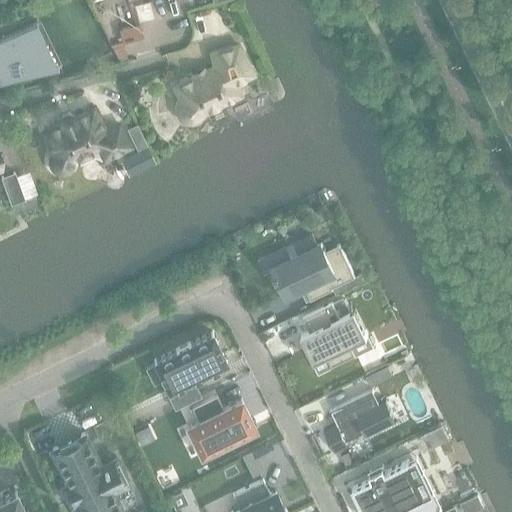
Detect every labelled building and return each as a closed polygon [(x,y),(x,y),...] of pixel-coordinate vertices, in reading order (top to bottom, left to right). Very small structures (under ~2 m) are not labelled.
[(0,79),(57,63),(36,19),(0,35),(0,79)] [(240,93),(235,82),(253,73),(238,44),(211,52),(215,65),(189,78),(186,77),(179,81),(178,84),(174,86),(181,100),(178,105),(178,110),(179,114),(182,118),(186,120),(191,121),(195,120),(199,117),(202,112),(240,93)] [(130,145),(119,124),(105,131),(94,107),(58,124),(53,124),(49,126),(46,130),(43,132),(53,151),(50,156),(50,161),(51,166),(54,169),(58,172),(62,172),(67,171),(71,168),(73,164),(74,159),(103,145),(108,156),(130,145)] [(149,162),(150,157),(148,153),(143,152),(138,155),(137,160),(140,164),(145,165),(149,162)] [(24,198),(15,171),(1,176),(11,203),(24,198)] [(276,264),(274,266),(274,267),(277,272),(275,273),(277,277),(279,276),(287,293),(304,285),(311,299),(333,288),(332,287),(355,275),(339,243),(325,250),(321,243),(317,245),(313,237),(299,244),(302,252),(287,259),(286,257),(275,262),(276,264)] [(310,329),(301,334),(314,361),(326,355),(332,365),(355,354),(350,343),(368,335),(354,308),(340,315),(333,301),(303,315),(310,329)] [(192,378),(227,361),(212,331),(153,359),(155,363),(146,367),(153,382),(162,377),(167,387),(165,387),(175,408),(200,396),(192,378)] [(387,365),(365,375),(371,386),(392,376),(387,365)] [(336,423),(323,429),(334,451),(348,445),(346,440),(364,431),(366,436),(396,421),(386,399),(378,402),(372,389),(330,410),(336,423)] [(188,423),(186,424),(187,426),(188,426),(200,452),(201,454),(203,453),(220,444),(221,444),(236,437),(235,437),(253,428),(254,428),(255,427),(255,426),(251,417),(250,417),(246,408),(245,408),(242,401),(242,400),(241,398),(239,399),(223,407),(216,394),(191,406),(198,419),(188,424),(188,423)] [(434,430),(423,435),(429,446),(440,441),(447,437),(442,426),(434,430)] [(124,482),(114,461),(99,468),(83,436),(55,450),(85,511),(120,511),(109,488),(124,482)] [(249,452),(242,455),(253,476),(260,473),(249,452)] [(354,486),(353,486),(353,488),(365,511),(392,511),(399,509),(400,511),(432,511),(433,511),(408,461),(409,461),(408,459),(406,460),(406,461),(386,470),(384,471),(373,477),(373,476),(372,477),(355,486),(354,486)] [(239,507),(228,511),(285,511),(283,506),(284,505),(282,502),(281,502),(275,490),(270,492),(263,478),(232,493),(239,507)] [(28,511),(27,510),(26,510),(16,490),(0,498),(0,511),(28,511)] [(477,492),(459,501),(465,511),(468,511),(483,504),(477,492)]
